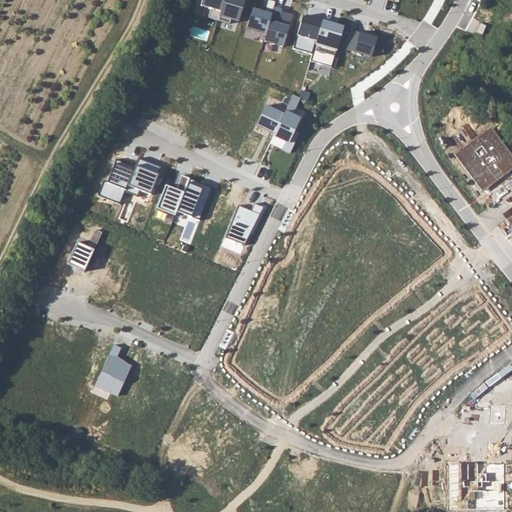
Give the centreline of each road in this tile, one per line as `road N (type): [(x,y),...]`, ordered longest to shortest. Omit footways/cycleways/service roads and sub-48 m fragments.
road 1 (residential): [(497,253),(392,328),(300,413),(286,437)]
road 2 (residential): [(511,349),(438,417),(408,464),(311,450),(286,437)]
road 3 (residential): [(205,360),(287,200)]
road 4 (residential): [(497,253),(395,107)]
road 5 (residential): [(221,511),(160,455),(199,372)]
road 6 (residential): [(287,200),(139,135)]
road 7 (residential): [(205,360),(64,299)]
road 8 (residential): [(287,200),(335,126),(395,107)]
